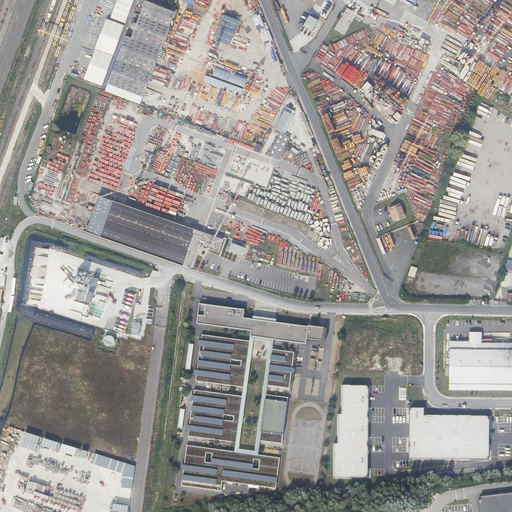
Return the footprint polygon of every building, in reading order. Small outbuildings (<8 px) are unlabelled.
[(152,3),(145,0),(140,14),(132,37),(126,35),(105,90),(141,104),(175,11),(156,4),(152,3)] [(117,0),(111,18),(125,23),(134,0),(117,0)] [(347,7),(334,29),(344,35),(357,13),(347,7)] [(303,25),(312,31),(320,19),(310,13),(303,25)] [(239,21),(225,15),(216,39),(230,44),(238,24),(239,21)] [(106,19),(95,48),(113,55),(124,25),(106,19)] [(95,49),(83,79),(102,86),(113,56),(95,49)] [(247,77),(211,62),(203,81),(241,95),(247,77)] [(161,68),(156,80),(165,84),(170,72),(161,68)] [(90,145),(108,98),(97,94),(79,141),(90,145)] [(277,96),(255,140),(261,143),(284,100),(277,96)] [(296,126),(285,120),(279,131),(280,132),(269,155),(278,159),(296,126)] [(223,239),(113,200),(112,204),(105,202),(99,218),(106,220),(100,236),(184,266),(185,265),(191,267),(200,242),(204,244),(203,247),(207,248),(207,247),(219,251),(223,239)] [(405,216),(400,203),(389,207),(390,209),(394,219),(395,220),(405,216)] [(243,255),(246,247),(232,243),(229,250),(243,255)] [(99,279),(93,277),(91,285),(96,287),(99,279)] [(340,291),(342,285),(338,284),(337,292),(340,293),(340,295),(351,298),(351,296),(355,296),(357,289),(353,288),(351,294),(340,291)] [(94,293),(88,291),(85,300),(91,302),(94,293)] [(42,295),(37,315),(47,318),(47,315),(39,314),(43,298),(51,300),(52,298),(42,295)] [(244,310),(199,304),(197,324),(251,331),(250,337),(306,344),(307,340),(325,342),(327,328),(308,326),(308,327),(275,323),(276,320),(253,317),(252,320),(243,319),(244,310)] [(140,336),(140,323),(132,323),(132,336),(140,336)] [(481,332),(470,331),(469,342),(451,342),(450,389),(511,387),(511,343),(481,343),(481,332)] [(250,341),(202,335),(201,341),(205,341),(204,346),(200,346),(197,371),(200,371),(200,376),(196,375),(195,381),(244,388),(250,341)] [(294,352),(272,349),(267,386),(289,389),(294,352)] [(242,397),(194,390),(193,396),(197,396),(197,402),(193,401),(190,426),(193,426),(192,431),(188,430),(187,437),(236,443),(242,397)] [(288,398),(266,395),(260,441),(282,444),(288,398)] [(280,458),(187,445),(181,486),(221,492),(222,482),(276,489),(280,458)] [(480,500),(478,500),(479,511),(511,511),(511,492),(480,496),(480,500)]
